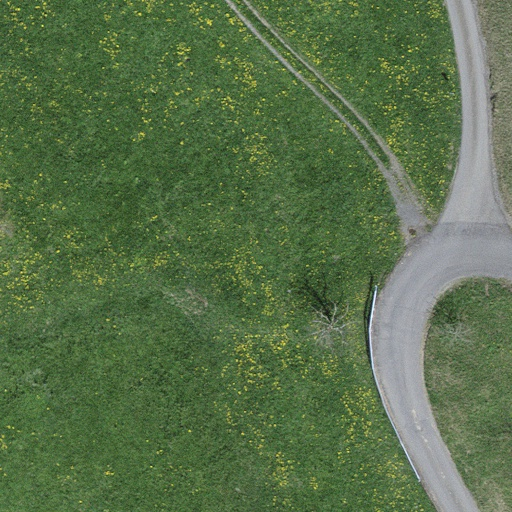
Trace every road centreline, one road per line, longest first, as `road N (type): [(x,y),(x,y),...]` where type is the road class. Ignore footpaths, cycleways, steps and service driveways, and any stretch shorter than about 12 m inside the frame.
road 1 (unclassified): [(463,511),(403,390),(398,327),(420,280),(466,241)]
road 2 (unclassified): [(466,241),(470,91),(448,0)]
